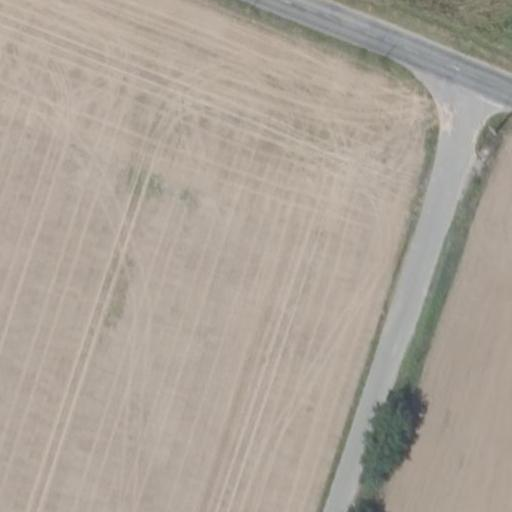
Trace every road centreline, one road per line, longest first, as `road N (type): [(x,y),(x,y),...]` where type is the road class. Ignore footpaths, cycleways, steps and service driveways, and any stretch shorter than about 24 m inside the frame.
road 1 (track): [(342,511),(484,86)]
road 2 (tertiary): [(265,0),(511,97)]
